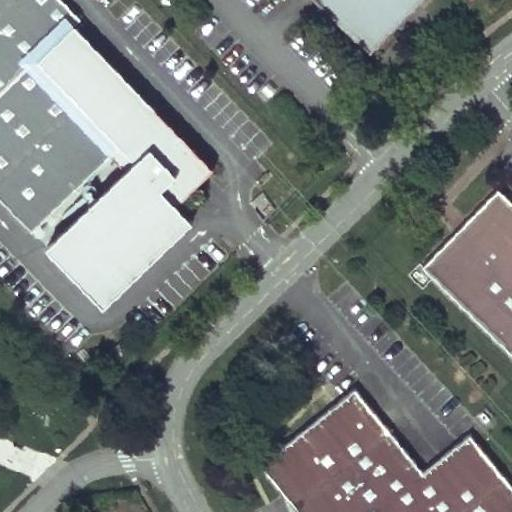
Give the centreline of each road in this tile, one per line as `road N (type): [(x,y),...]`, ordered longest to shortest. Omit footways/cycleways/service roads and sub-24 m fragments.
road 1 (unclassified): [(511,48),(182,373),(167,413),(167,457)]
road 2 (residential): [(167,457),(94,468),(35,511)]
